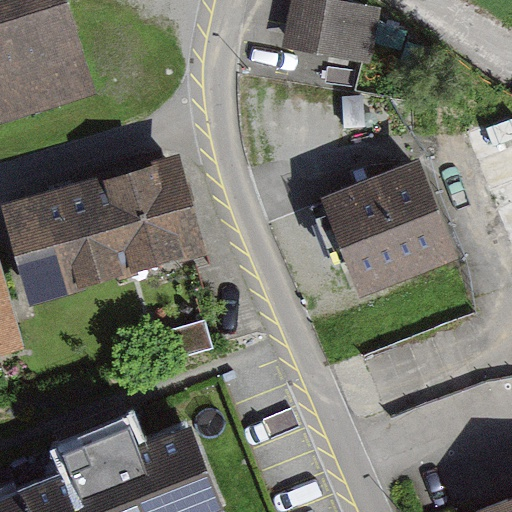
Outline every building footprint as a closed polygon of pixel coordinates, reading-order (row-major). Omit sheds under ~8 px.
[(0,0),(0,129),(102,97),(71,0),(0,0)] [(384,9),(334,0),(293,0),(285,49),(373,65),(384,9)] [(511,115),(460,136),(511,265),(511,115)] [(1,209),(31,308),(210,256),(181,157),(1,209)] [(461,262),(421,160),(322,199),(361,300),(461,262)] [(0,257),(0,360),(27,352),(0,257)] [(225,511),(193,429),(139,450),(133,433),(66,459),(72,475),(0,502),(0,511),(225,511)] [(511,511),(511,501),(485,511),(511,511)]
